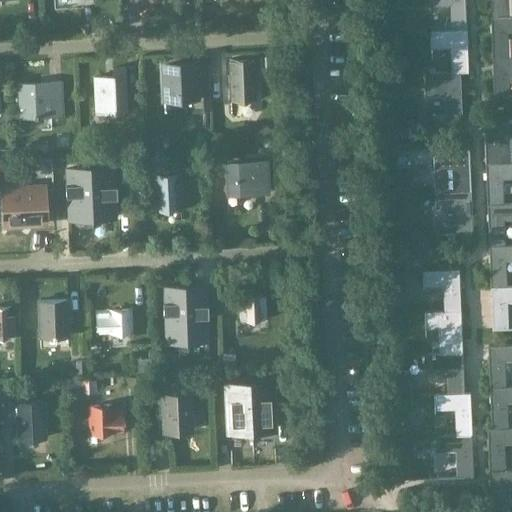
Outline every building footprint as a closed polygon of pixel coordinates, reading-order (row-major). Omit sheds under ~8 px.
[(429,31),(450,30),(450,31),(466,31),(464,0),(427,0),(428,6),(449,5),(449,24),(428,25),(429,31)] [(489,0),(490,18),(505,17),(505,16),(504,0),(489,0)] [(505,17),(490,18),(492,59),(507,59),(507,58),(506,32),(511,31),(511,15),(505,16),(505,17)] [(451,47),(452,72),(460,72),(467,72),(466,31),(450,31),(450,30),(429,31),(429,48),(451,47)] [(511,57),(507,58),(507,59),(492,59),(494,101),(509,100),(508,80),(511,80),(511,57)] [(229,101),(254,100),(252,60),(247,60),(247,58),(232,58),(232,61),(227,61),(229,101)] [(194,64),(160,66),(163,111),(164,111),(164,96),(195,95),(195,94),(202,94),(203,109),(208,109),(207,94),(206,83),(195,83),(194,77),(194,64)] [(92,78),(94,114),(125,113),(123,69),(111,69),(111,77),(92,78)] [(446,115),(461,114),(460,72),(452,72),(423,73),(423,89),(445,88),(446,115)] [(60,84),(16,86),(18,118),(61,116),(60,98),(60,84)] [(511,121),(485,122),(486,164),(502,164),(502,163),(501,137),(511,136),(511,121)] [(443,151),(433,151),(434,167),(453,166),(455,191),(455,192),(471,191),(469,150),(469,142),(443,144),(443,151)] [(161,174),(152,175),(154,212),(179,211),(177,173),(175,173),(176,170),(176,162),(161,162),(161,174)] [(266,162),(224,164),(226,195),(256,193),(255,172),(266,172),(266,162)] [(486,164),(488,205),(504,204),(503,179),(511,179),(511,162),(502,163),(502,164),(486,164)] [(88,172),(89,172),(89,168),(64,169),(65,184),(63,184),(64,196),(65,196),(66,215),(89,214),(90,214),(88,172)] [(90,214),(89,214),(89,218),(114,217),(113,198),(115,198),(114,185),(113,186),(112,171),(89,172),(88,172),(90,214)] [(29,193),(2,195),(4,222),(31,221),(31,217),(43,216),(41,189),(28,189),(29,193)] [(473,233),(471,191),(455,192),(455,191),(434,192),(435,208),(456,207),(457,233),(473,233)] [(488,205),(490,247),(506,246),(505,220),(511,219),(511,203),(504,204),(488,205)] [(511,245),(506,246),(490,247),(491,289),(507,288),(507,287),(506,262),(511,261),(511,245)] [(423,288),(443,287),(444,312),(461,312),(459,270),(422,271),(423,288)] [(204,286),(202,286),(202,290),(184,291),(183,291),(186,337),(183,337),(184,341),(205,340),(205,317),(206,317),(205,304),(204,304),(204,286)] [(511,286),(507,287),(507,288),(491,289),(493,330),(509,330),(508,303),(511,302),(511,286)] [(183,291),(184,291),(184,287),(162,287),(162,302),(161,302),(161,314),(163,314),(163,341),(165,341),(165,337),(183,337),(186,337),(183,291)] [(263,296),(237,297),(239,322),(264,320),(263,296)] [(65,300),(37,301),(38,336),(51,336),(51,337),(54,337),(54,336),(66,335),(65,300)] [(0,336),(13,336),(11,307),(0,307),(0,336)] [(131,334),(130,310),(93,312),(95,336),(131,334)] [(444,312),(424,312),(424,328),(437,327),(438,353),(446,352),(446,353),(462,353),(461,312),(444,312)] [(511,345),(488,346),(489,389),(505,389),(506,387),(505,361),(511,360),(511,345)] [(464,394),(462,353),(446,353),(446,352),(438,353),(425,353),(426,369),(446,368),(447,394),(448,395),(464,394)] [(272,428),(270,385),(248,386),(250,429),(272,428)] [(226,387),(228,430),(250,429),(248,386),(226,387)] [(489,389),(491,429),(491,430),(507,429),(507,428),(506,413),(507,402),(511,402),(511,387),(506,387),(505,389),(489,389)] [(160,432),(163,432),(188,430),(187,391),(153,393),(154,418),(159,418),(160,432)] [(470,394),(464,394),(448,395),(447,394),(434,395),(435,411),(455,410),(456,436),(456,437),(472,436),(470,394)] [(7,400),(8,423),(12,423),(13,439),(45,437),(44,399),(7,400)] [(111,405),(87,406),(88,435),(122,434),(121,408),(111,408),(111,405)] [(487,429),(489,471),(505,470),(505,469),(504,444),(511,443),(511,427),(507,428),(507,429),(491,430),(491,429),(487,429)] [(456,437),(456,436),(436,437),(436,455),(457,454),(458,478),(473,477),(472,436),(456,437)] [(511,485),(511,468),(505,469),(505,470),(489,471),(490,511),(506,511),(506,485),(511,485)]
